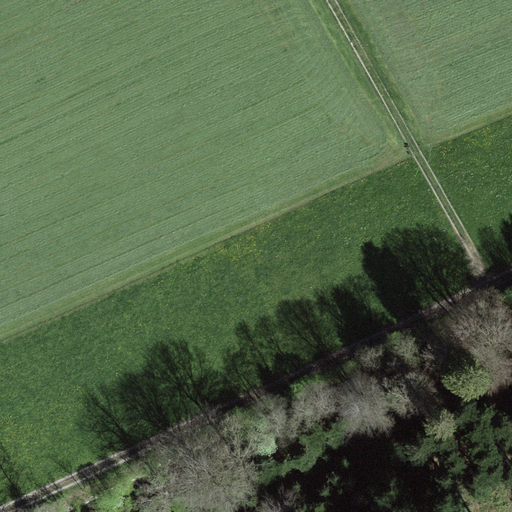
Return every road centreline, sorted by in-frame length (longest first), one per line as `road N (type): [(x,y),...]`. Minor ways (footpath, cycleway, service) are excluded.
road 1 (track): [(491,293),(7,511)]
road 2 (track): [(491,293),(334,0)]
